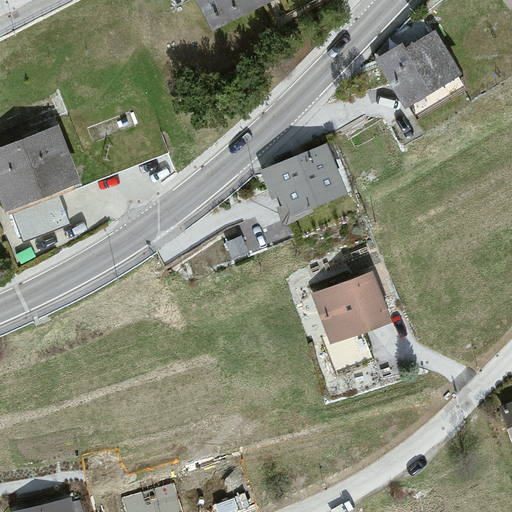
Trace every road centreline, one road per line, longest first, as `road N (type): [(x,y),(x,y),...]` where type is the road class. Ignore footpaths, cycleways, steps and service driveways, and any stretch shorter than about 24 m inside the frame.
road 1 (secondary): [(0,309),(123,247),(202,191),(396,0)]
road 2 (residential): [(300,511),(373,480),(472,400),(511,355)]
